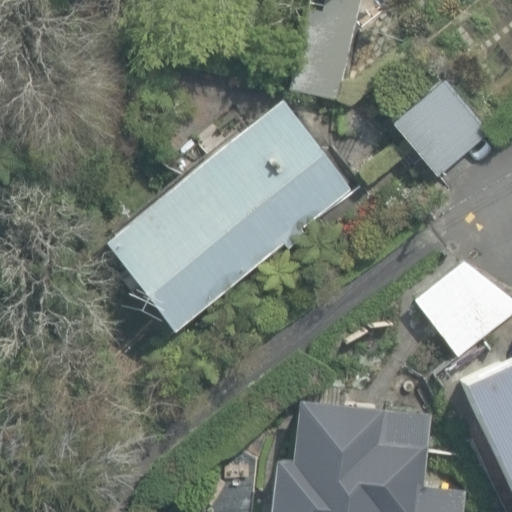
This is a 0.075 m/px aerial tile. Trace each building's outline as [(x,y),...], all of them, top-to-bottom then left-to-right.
[(303,0),(284,87),(334,99),(355,0),(303,0)] [(386,117),(434,171),(487,125),(439,71),(386,117)] [(98,235),(168,325),(279,239),(283,245),(303,231),(298,225),(347,187),(277,96),(243,122),(228,104),(191,132),(206,151),(98,235)] [(409,295),(455,354),(511,308),(511,296),(460,256),(409,295)] [(511,353),(452,382),(511,510),(511,353)] [(459,511),(462,486),(420,481),(429,409),(293,394),(286,455),(269,453),(262,511),(459,511)]
